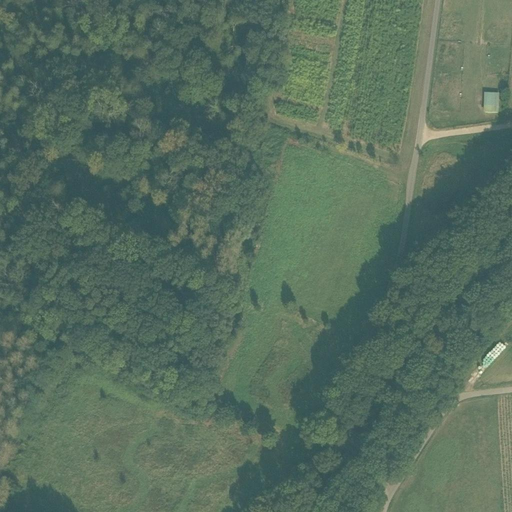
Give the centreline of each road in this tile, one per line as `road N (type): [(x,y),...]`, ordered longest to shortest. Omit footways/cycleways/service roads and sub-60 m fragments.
road 1 (unclassified): [(388,498),(364,452),(317,415),(388,291),(436,0)]
road 2 (unclassified): [(388,498),(450,395),(511,387)]
